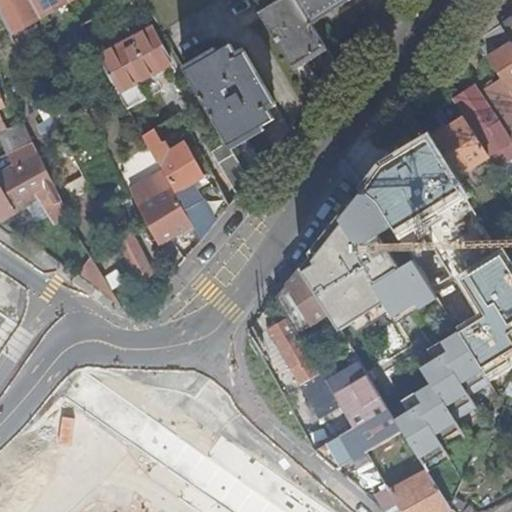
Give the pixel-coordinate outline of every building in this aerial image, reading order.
[(0,0),(0,7),(14,35),(40,19),(29,0),(0,0)] [(63,6),(69,2),(68,0),(29,0),(40,19),(49,14),(51,18),(65,9),(63,6)] [(68,0),(69,2),(83,27),(129,0),(68,0)] [(145,0),(163,31),(213,0),(145,0)] [(293,66),(325,46),(296,0),(277,0),(259,11),(293,66)] [(298,0),(313,24),(351,0),(298,0)] [(511,44),(500,26),(497,21),(490,10),(477,30),(486,44),(491,42),(497,52),(488,58),(502,80),(511,96),(511,44)] [(500,26),(511,18),(511,11),(497,21),(500,26)] [(0,74),(6,86),(11,83),(9,79),(22,73),(10,49),(17,45),(0,12),(0,74)] [(511,18),(500,26),(511,44),(511,18)] [(153,28),(100,57),(129,110),(164,90),(160,82),(177,72),(153,28)] [(486,44),(481,48),(488,58),(497,52),(491,42),(486,44)] [(230,45),(186,70),(227,141),(229,146),(272,120),(264,107),(274,101),(245,53),(237,57),(230,45)] [(457,59),(452,66),(464,84),(471,79),(457,59)] [(511,113),(511,96),(502,80),(494,85),(511,113)] [(480,105),(485,101),(474,84),(454,98),(494,162),(511,150),(511,143),(507,135),(502,138),(480,105)] [(0,136),(7,133),(15,151),(33,144),(33,141),(20,116),(3,123),(0,115),(0,107),(6,105),(0,91),(0,136)] [(74,116),(58,124),(64,134),(79,126),(74,116)] [(454,178),(489,156),(464,118),(430,141),(445,165),(447,168),(454,178)] [(416,119),(402,139),(405,144),(401,146),(422,179),(445,165),(430,141),(416,119)] [(210,151),(238,197),(250,182),(229,146),(227,141),(210,151)] [(60,196),(33,144),(15,151),(10,153),(16,165),(0,175),(0,218),(1,220),(34,202),(38,209),(60,196)] [(177,192),(175,194),(193,225),(195,228),(202,241),(216,223),(194,183),(205,176),(187,144),(173,152),(169,144),(155,152),(177,192)] [(368,167),(377,173),(391,154),(383,147),(368,167)] [(434,265),(436,264),(441,261),(511,373),(511,342),(455,252),(487,232),(454,178),(447,168),(414,187),(392,153),(391,154),(377,173),(380,178),(376,181),(424,259),(434,265)] [(139,206),(174,272),(185,260),(173,237),(193,225),(175,194),(171,186),(139,206)] [(364,190),(301,270),(340,330),(382,303),(391,317),(407,307),(411,313),(437,297),(435,294),(413,260),(400,268),(378,234),(392,226),(376,201),(364,190)] [(124,217),(126,216),(119,204),(104,212),(140,282),(154,275),(124,217)] [(103,212),(74,224),(82,240),(110,227),(103,212)] [(124,308),(141,289),(110,227),(82,240),(93,257),(124,308)] [(124,308),(93,257),(80,277),(124,308)] [(436,264),(510,380),(511,375),(511,373),(441,261),(436,264)] [(331,336),(340,331),(340,330),(301,270),(277,297),(298,333),(320,320),(331,336)] [(441,290),(435,294),(437,297),(447,312),(453,308),(441,290)] [(314,406),(321,418),(338,408),(287,320),(270,330),(307,394),(312,391),(319,404),(314,406)] [(404,433),(424,464),(445,450),(445,449),(440,442),(461,429),(455,420),(470,411),(465,403),(471,399),(468,395),(490,381),(465,341),(458,331),(442,341),(448,351),(435,359),(420,368),(430,384),(417,392),(423,402),(409,410),(395,420),(404,433)] [(474,336),(465,341),(490,381),(501,398),(506,387),(474,336)] [(448,351),(442,341),(429,350),(435,359),(448,351)] [(357,359),(324,378),(354,428),(368,453),(404,433),(395,420),(357,359)] [(307,394),(314,406),(319,404),(312,391),(307,394)] [(409,410),(423,402),(417,392),(403,401),(409,410)] [(465,403),(470,411),(476,407),(471,399),(465,403)] [(321,418),(334,439),(351,430),(338,408),(321,418)] [(334,439),(316,450),(337,468),(354,459),(360,468),(372,461),(368,453),(354,428),(351,430),(334,439)] [(440,442),(445,449),(465,436),(461,429),(440,442)] [(445,450),(424,464),(429,472),(450,458),(445,450)] [(402,511),(452,511),(454,511),(453,509),(451,506),(429,473),(393,496),(402,511)]
